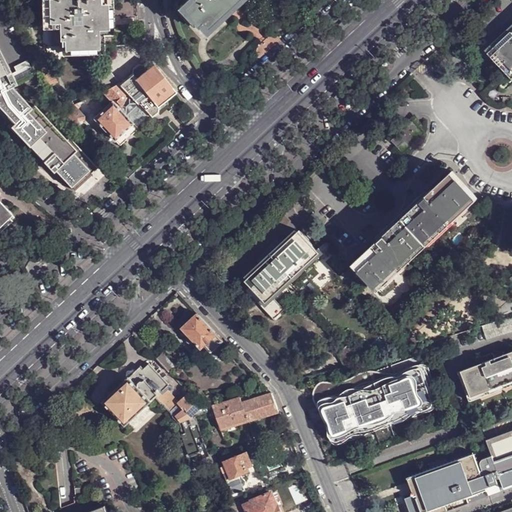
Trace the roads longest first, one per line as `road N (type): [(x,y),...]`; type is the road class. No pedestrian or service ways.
road 1 (residential): [(179,276),(279,382),(338,511)]
road 2 (residential): [(270,187),(409,57)]
road 3 (residential): [(0,444),(137,315)]
road 4 (residential): [(212,113),(84,232)]
road 5 (secondary): [(0,380),(124,263)]
road 6 (residential): [(336,0),(212,113)]
road 7 (secondary): [(279,118),(378,25)]
road 8 (residential): [(212,113),(165,55),(150,0)]
road 9 (secondary): [(124,263),(220,173)]
